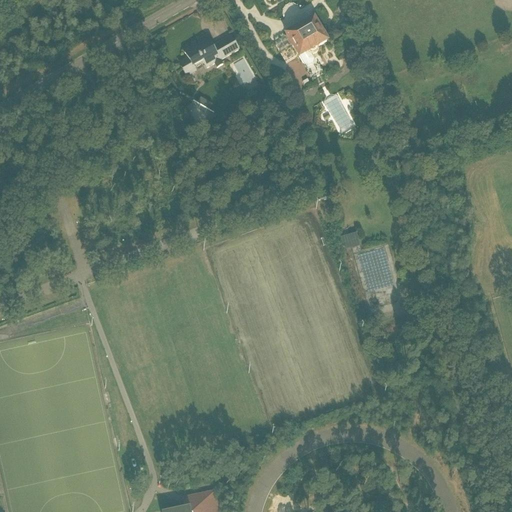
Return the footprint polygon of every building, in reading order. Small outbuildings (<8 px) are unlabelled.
[(285,35),(298,57),(312,82),(324,76),(313,55),(315,54),(317,53),(317,52),(318,50),(317,48),(326,43),(313,19),(285,35)] [(184,52),(187,59),(177,65),(186,79),(196,74),(192,67),(203,61),(207,69),(239,51),(231,37),(212,48),(206,37),(192,45),(194,47),(184,52)] [(196,128),(216,117),(194,104),(186,109),(196,128)] [(356,235),(340,239),(343,251),(359,247),(356,235)] [(193,507),(169,511),(219,511),(215,492),(190,497),(193,507)]
